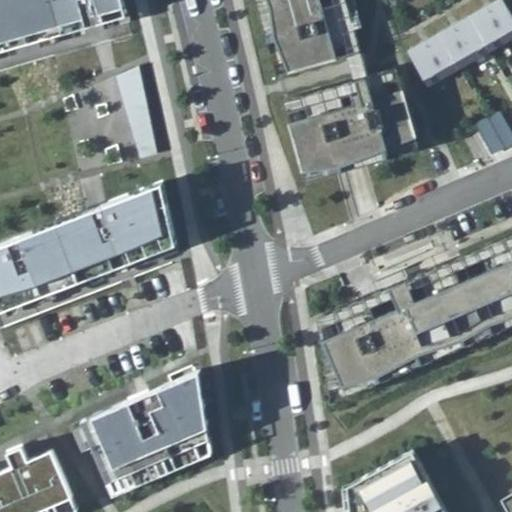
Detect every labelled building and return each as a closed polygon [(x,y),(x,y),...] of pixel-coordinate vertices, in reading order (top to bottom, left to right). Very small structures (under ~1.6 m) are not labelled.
[(123,0),(0,0),(0,48),(127,12),(123,0)] [(321,0),(269,0),(271,3),(275,34),(288,69),(337,53),(321,0)] [(511,16),(502,0),(494,0),(408,49),(426,83),(511,34),(511,16)] [(138,64),(116,73),(141,156),(156,151),(138,64)] [(403,86),(288,119),(303,168),(342,161),(416,134),(403,86)] [(511,130),(500,109),(487,117),(505,148),(511,145),(511,130)] [(487,117),(474,124),(491,154),(505,148),(487,117)] [(162,181),(0,240),(0,306),(176,240),(162,181)] [(511,230),(317,312),(332,399),(511,322),(511,230)] [(199,367),(83,417),(108,478),(191,443),(209,435),(199,367)] [(0,511),(28,511),(72,494),(52,446),(28,457),(21,442),(7,448),(13,462),(0,467),(0,511)] [(346,511),(447,511),(412,448),(348,483),(348,488),(344,489),(346,511)]
